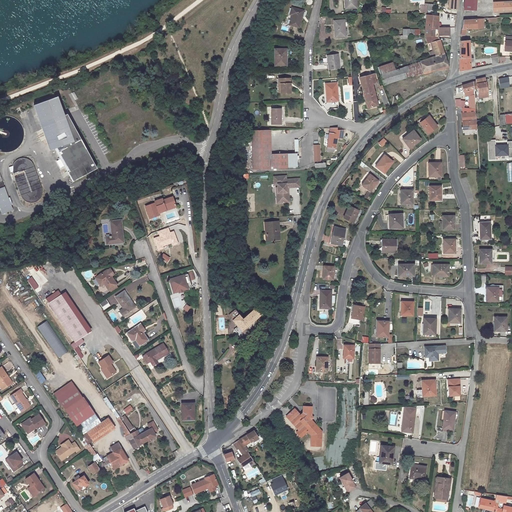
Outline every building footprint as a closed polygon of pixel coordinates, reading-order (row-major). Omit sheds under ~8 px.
[(342,0),(343,9),(355,8),(354,0),(342,0)] [(449,0),(449,8),(457,9),(457,0),(449,0)] [(464,0),(464,9),(473,10),(476,10),(476,0),(464,0)] [(511,12),(511,0),(491,2),(492,13),(511,12)] [(291,10),(289,17),(292,17),(290,27),(299,29),(302,13),(291,10)] [(437,30),(437,17),(427,16),(426,35),(428,36),(430,36),(439,37),(450,38),(450,30),(439,29),(439,30),(437,30)] [(343,20),(333,20),(334,37),(344,36),(343,20)] [(477,28),(477,20),(463,20),(463,24),(462,35),(466,34),(467,29),(477,28)] [(419,36),(419,29),(402,29),(402,39),(407,39),(407,35),(419,36)] [(430,36),(436,56),(444,53),(439,37),(430,36)] [(469,41),(461,41),(460,75),(472,73),(469,41)] [(285,66),(285,50),(274,50),(274,66),(285,66)] [(420,62),(398,69),(380,75),(384,85),(423,72),(424,73),(447,66),(444,53),(436,56),(420,61),(420,62)] [(340,56),(325,58),(326,67),(330,66),(331,71),(342,69),(340,56)] [(378,105),(373,84),(370,74),(359,76),(367,107),(378,105)] [(473,81),(474,89),(474,91),(476,91),(476,89),(478,88),(478,93),(488,91),(486,77),(476,79),(476,81),(473,81)] [(507,77),(498,79),(499,88),(509,87),(507,77)] [(282,86),(283,96),(292,95),(292,80),(280,81),(280,86),(282,86)] [(462,85),(464,92),(465,96),(474,94),(474,91),(474,89),(473,81),(462,85)] [(330,96),(330,103),(340,102),(339,84),(327,86),(328,96),(330,96)] [(352,85),(343,85),(344,103),(352,102),(352,85)] [(57,96),(33,104),(49,149),(54,148),(73,181),(96,169),(67,113),(64,115),(57,96)] [(462,129),(477,128),(477,127),(475,108),(461,108),(462,129)] [(280,109),(270,110),(271,125),(280,125),(280,109)] [(501,125),(511,123),(511,116),(508,116),(508,115),(500,115),(501,125)] [(420,123),(428,133),(437,126),(428,116),(420,123)] [(333,151),(333,147),(335,148),(337,137),(342,138),(343,130),(337,130),(337,128),(330,128),(327,150),(333,151)] [(252,132),(253,168),(298,166),(297,153),(270,154),(269,131),(252,132)] [(409,134),(403,139),(410,148),(420,140),(414,132),(412,133),(411,132),(409,134)] [(387,144),(383,143),(384,140),(378,139),(376,146),(386,148),(387,144)] [(494,140),(487,141),(488,161),(511,160),(511,141),(507,141),(507,144),(495,145),(494,140)] [(393,161),(385,155),(382,159),(381,159),(378,164),(379,165),(377,167),(384,173),(393,161)] [(440,163),(430,163),(430,170),(429,170),(429,173),(430,173),(430,176),(440,176),(440,163)] [(286,174),(273,175),(273,186),(276,186),(276,191),(275,191),(276,205),(290,204),(289,188),(300,188),(300,178),(287,179),(286,174)] [(370,191),(378,181),(371,175),(369,177),(368,177),(365,181),(366,181),(362,185),(370,191)] [(429,186),(429,200),(440,200),(441,186),(429,186)] [(14,210),(6,187),(0,188),(0,209),(2,215),(14,210)] [(412,204),(412,190),(401,190),(401,198),(401,201),(402,201),(402,204),(412,204)] [(163,199),(155,202),(156,203),(146,207),(150,219),(160,216),(160,214),(167,211),(167,208),(176,205),(174,197),(164,200),(163,199)] [(349,206),(344,218),(354,222),(359,211),(349,206)] [(391,227),(402,227),(402,214),(389,214),(389,219),(390,219),(391,227)] [(454,229),(454,216),(444,216),(444,218),(442,218),(442,221),(443,221),(443,229),(454,229)] [(111,221),(112,233),(115,232),(115,236),(112,236),(106,237),(107,244),(117,243),(116,241),(118,241),(118,242),(124,242),(121,220),(111,221)] [(265,223),(266,235),(267,234),(268,240),(275,239),(275,238),(279,238),(278,221),(265,223)] [(491,239),(490,222),(479,222),(480,239),(491,239)] [(333,237),(332,243),(344,246),(346,240),(343,239),(345,229),(334,227),(332,237),(333,237)] [(396,239),(382,239),(382,252),(396,252),(396,239)] [(443,242),(443,244),(444,244),(444,252),(455,252),(455,239),(445,239),(445,242),(443,242)] [(491,263),(491,249),(481,249),(481,252),(480,252),(480,255),(480,263),(491,263)] [(331,264),(331,266),(334,267),(333,279),(337,280),(337,275),(338,275),(339,265),(331,264)] [(408,275),(411,275),(411,274),(414,274),(414,264),(398,264),(399,275),(408,275)] [(438,276),(438,275),(448,275),(448,264),(433,264),(433,274),(436,274),(435,276),(438,276)] [(323,270),(323,276),(325,276),(325,279),(333,279),(334,267),(331,266),(325,266),(324,270),(323,270)] [(107,270),(96,278),(101,284),(104,282),(109,290),(110,289),(116,285),(117,284),(112,277),(107,271),(107,270)] [(188,274),(173,278),(175,286),(172,287),(174,293),(179,291),(183,289),(183,290),(192,288),(188,274)] [(486,295),(486,298),(488,298),(488,301),(503,301),(503,285),(486,285),(485,295),(486,295)] [(332,291),(322,290),(322,294),(320,294),(320,308),(331,309),(332,291)] [(91,330),(65,291),(48,303),(75,341),(91,330)] [(117,297),(124,308),(120,311),(123,315),(135,307),(124,291),(117,297)] [(100,304),(104,310),(111,306),(106,299),(100,304)] [(413,302),(402,301),(402,309),(401,309),(401,312),(402,312),(402,315),(412,315),(413,302)] [(364,315),(366,309),(364,308),(364,307),(353,305),(351,318),(362,320),(363,314),(364,315)] [(234,330),(238,335),(261,314),(256,308),(243,318),(240,314),(233,320),(238,326),(234,330)] [(448,316),(448,319),(450,319),(450,322),(460,322),(460,309),(449,308),(449,316),(448,316)] [(233,320),(240,314),(238,312),(231,318),(233,320)] [(494,322),(495,322),(495,330),(506,330),(506,317),(496,317),(496,319),(494,319),(494,322)] [(423,318),(422,333),(435,333),(436,318),(423,318)] [(57,358),(67,351),(46,320),(37,326),(57,358)] [(388,336),(388,321),(378,321),(377,331),(376,330),(376,333),(378,333),(378,336),(388,336)] [(127,333),(131,340),(135,338),(140,346),(148,340),(138,325),(127,333)] [(163,343),(143,356),(148,363),(151,361),(153,365),(158,362),(157,360),(169,352),(163,343)] [(380,343),(369,343),(369,362),(379,362),(380,343)] [(344,358),(344,363),(354,364),(354,345),(343,345),(343,358),(344,358)] [(429,356),(429,360),(438,359),(437,353),(445,352),(445,345),(425,347),(425,357),(429,356)] [(114,362),(109,354),(97,363),(102,369),(99,370),(106,379),(116,371),(111,364),(114,362)] [(318,357),(318,360),(317,360),(316,367),(317,367),(317,371),(327,371),(328,357),(318,357)] [(0,367),(0,385),(2,389),(11,384),(6,376),(7,375),(1,367),(0,367)] [(41,384),(45,380),(37,370),(32,374),(41,384)] [(426,395),(436,394),(435,380),(422,380),(422,390),(425,390),(426,395)] [(94,414),(71,382),(56,392),(79,425),(82,423),(94,414)] [(21,389),(11,396),(19,408),(16,410),(19,414),(31,406),(22,393),(23,392),(21,389)] [(106,397),(103,398),(115,417),(118,416),(106,397)] [(182,404),(182,419),(193,419),(193,408),(194,408),(194,403),(182,404)] [(122,409),(125,414),(132,410),(130,405),(122,409)] [(296,433),(301,437),(308,431),(311,435),(310,446),(321,447),(321,432),(317,427),(315,428),(312,424),(314,423),(311,420),(313,418),(310,415),(311,414),(311,407),(304,406),(303,413),(301,415),(295,408),(292,411),(293,412),(290,415),(289,414),(286,416),(299,430),(296,433)] [(453,429),(454,419),(455,413),(445,411),(444,420),(443,428),(448,428),(453,429)] [(403,431),(412,432),(415,414),(404,412),(402,424),(404,424),(403,431)] [(122,416),(120,417),(122,420),(124,419),(131,430),(134,428),(126,417),(130,415),(128,413),(125,415),(122,417),(122,416)] [(94,414),(82,423),(84,427),(87,431),(99,422),(94,414)] [(34,428),(36,426),(37,428),(41,425),(41,426),(46,424),(39,415),(32,420),(31,418),(22,424),(26,429),(29,427),(31,431),(35,429),(34,428)] [(108,418),(88,432),(92,439),(113,424),(108,418)] [(113,424),(92,439),(93,440),(114,426),(113,424)] [(83,436),(87,442),(88,444),(93,440),(92,439),(88,432),(87,431),(84,427),(81,429),(84,434),(83,435),(83,436)] [(137,431),(131,434),(134,438),(138,445),(145,442),(156,436),(151,428),(139,435),(137,431)] [(243,446),(252,440),(253,441),(258,438),(253,430),(239,439),(243,446)] [(129,441),(133,448),(138,445),(134,438),(130,440),(128,435),(127,436),(125,437),(127,442),(129,441)] [(238,459),(242,466),(249,462),(252,459),(243,446),(239,439),(233,443),(237,449),(239,448),(243,455),(238,459)] [(80,449),(75,442),(72,444),(69,440),(61,445),(62,447),(63,448),(56,453),(61,460),(76,450),(77,452),(80,449)] [(113,452),(118,460),(111,464),(112,465),(114,469),(129,460),(118,443),(111,447),(113,452)] [(382,451),(381,462),(392,464),(394,447),(381,445),(380,451),(382,451)] [(16,452),(8,458),(14,466),(11,468),(14,471),(23,465),(21,461),(22,460),(16,452)] [(106,456),(110,463),(111,464),(118,460),(113,452),(106,456)] [(231,452),(223,454),(226,461),(234,458),(231,452)] [(88,467),(93,474),(100,469),(94,460),(91,462),(93,464),(88,467)] [(412,465),(410,477),(424,479),(426,467),(412,465)] [(26,479),(31,486),(30,487),(35,495),(43,489),(38,481),(40,480),(34,473),(26,479)] [(204,478),(210,491),(215,489),(214,486),(218,484),(213,474),(204,478)] [(343,486),(347,493),(355,488),(346,474),(338,479),(343,487),(343,486)] [(81,486),(84,484),(85,486),(88,483),(84,476),(80,478),(79,475),(74,478),(76,481),(73,483),(78,490),(82,488),(81,486)] [(289,489),(282,475),(272,479),(274,482),(270,484),(276,495),(289,489)] [(447,498),(448,486),(449,479),(437,477),(435,497),(439,497),(443,498),(447,498)] [(189,487),(180,489),(183,497),(192,495),(189,487)] [(258,489),(249,492),(253,505),(257,504),(254,495),(260,494),(258,489)] [(465,505),(472,506),(474,496),(468,495),(465,505)] [(159,500),(164,511),(172,508),(171,505),(172,505),(168,496),(159,500)] [(480,497),(478,507),(493,511),(492,511),(494,511),(496,511),(498,504),(494,503),(495,501),(480,497)] [(371,511),(369,508),(374,504),(370,499),(360,508),(363,511),(371,511)] [(70,511),(73,511),(67,502),(60,506),(63,510),(68,508),(70,511)]
